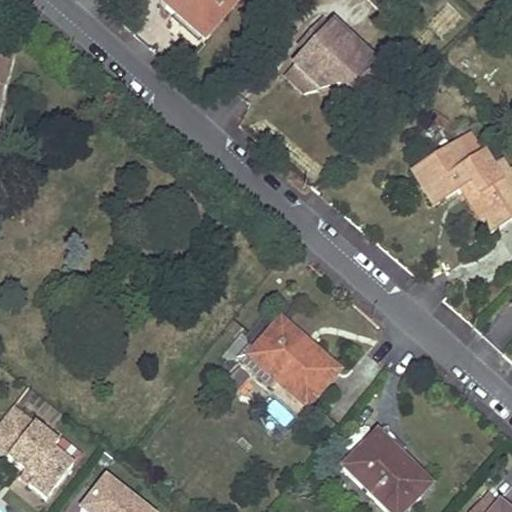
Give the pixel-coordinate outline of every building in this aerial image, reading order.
[(237,0),(162,0),(158,4),(201,43),(237,0)] [(406,0),(366,0),(375,9),(383,0),(400,0),(404,3),(406,0)] [(400,0),(383,0),(375,9),(386,20),(404,3),(400,0)] [(328,30),(320,23),(307,38),(314,45),(306,54),(284,77),(295,88),(320,72),(350,100),(378,72),(331,27),(328,30)] [(306,54),(314,45),(307,38),(298,46),(306,54)] [(0,100),(11,58),(0,55),(0,100)] [(350,100),(320,72),(295,88),(303,95),(314,88),(339,112),(350,100)] [(467,164),(481,156),(470,139),(456,146),(467,164)] [(511,197),(510,193),(511,191),(511,182),(507,174),(502,164),(491,170),(482,156),(481,156),(467,164),(456,146),(411,173),(431,207),(458,191),(469,185),(471,189),(466,193),(491,233),(511,219),(511,197)] [(485,236),(491,233),(466,193),(471,189),(469,185),(458,191),(485,236)] [(277,385),(305,410),(338,374),(280,323),(253,354),(281,380),(277,385)] [(277,385),(281,380),(253,354),(247,349),(237,362),(271,392),(277,385)] [(44,500),(71,466),(53,451),(57,444),(12,408),(0,423),(0,451),(24,470),(34,479),(28,487),(44,500)] [(404,511),(428,489),(402,463),(376,436),(342,469),(384,511),(404,511)] [(17,479),(28,487),(34,479),(24,470),(17,479)] [(145,511),(105,480),(81,511),(82,511),(145,511)] [(502,511),(485,498),(482,503),(492,511),(502,511)] [(492,511),(482,503),(473,511),(492,511)]
